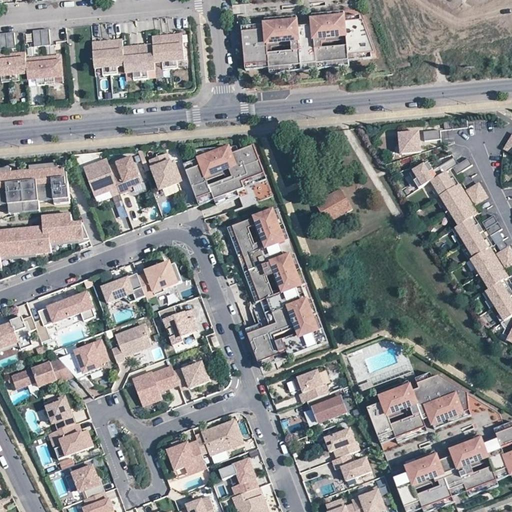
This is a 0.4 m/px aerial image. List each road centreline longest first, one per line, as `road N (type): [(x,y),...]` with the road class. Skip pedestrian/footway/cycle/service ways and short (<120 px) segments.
road 1 (residential): [(0,297),(184,234),(200,249),(254,393)]
road 2 (tertiary): [(224,112),(511,86)]
road 3 (tertiary): [(0,133),(224,112)]
road 4 (residential): [(212,0),(0,19)]
road 5 (residential): [(144,438),(117,409),(101,414),(102,425),(126,489),(154,489),(158,478)]
road 6 (residential): [(254,393),(298,511)]
